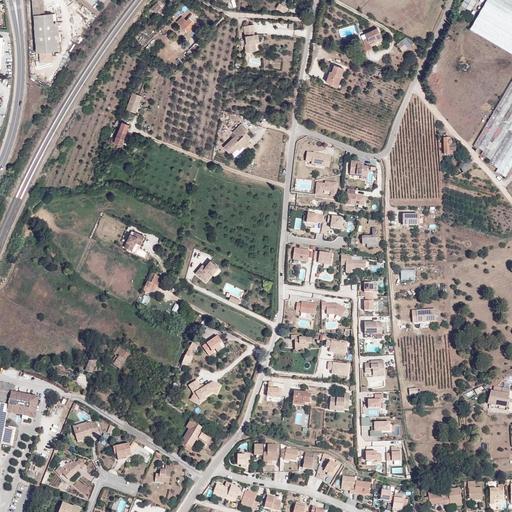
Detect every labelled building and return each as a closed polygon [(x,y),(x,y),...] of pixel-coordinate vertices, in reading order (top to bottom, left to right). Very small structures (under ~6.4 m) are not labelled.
[(38,0),(31,0),(36,53),(55,52),(53,14),(44,14),(44,4),(38,0)] [(161,6),(163,4),(159,0),(149,11),(151,13),(152,11),(157,15),(163,8),(161,6)] [(288,0),(283,0),(279,8),(281,10),(284,6),(288,0)] [(476,0),(463,0),(461,4),(465,7),(470,10),(476,0)] [(486,0),(470,29),(511,53),(511,3),(506,0),(486,0)] [(465,7),(461,4),(457,12),(460,14),(465,7)] [(188,17),(189,18),(197,25),(200,22),(191,14),(188,17)] [(197,25),(189,18),(186,20),(182,16),(177,22),(189,34),(197,25)] [(376,40),(381,37),(377,28),(365,33),(367,38),(363,40),(367,50),(372,48),(370,44),(370,43),(374,41),(373,39),(375,38),(376,40)] [(254,30),(244,31),(246,44),(245,44),(245,52),(254,51),(253,43),(255,43),(259,42),(258,34),(255,35),(254,30)] [(405,37),(401,40),(407,48),(414,42),(405,37)] [(407,48),(401,40),(396,44),(402,51),(407,48)] [(339,77),(340,78),(344,68),(334,65),(331,72),(330,71),(326,81),(336,85),(339,77)] [(511,166),(511,81),(474,146),(483,151),(481,155),(491,160),(489,163),(498,169),(496,172),(505,178),(511,166)] [(132,92),(126,109),(130,111),(133,102),(137,104),(140,95),(134,93),(132,92)] [(121,122),(114,142),(117,143),(121,145),(129,124),(121,122)] [(233,138),(223,147),(230,155),(237,148),(241,144),(243,146),(245,148),(250,143),(247,139),(243,136),(246,133),(248,130),(242,123),(233,132),(236,135),(237,136),(234,139),(233,138)] [(441,155),(449,154),(449,151),(456,150),(456,144),(451,144),(451,142),(451,141),(449,141),(449,136),(443,137),(444,148),(441,149),(441,155)] [(312,162),(311,164),(329,167),(331,156),(307,152),(306,161),(312,162)] [(352,161),(351,174),(362,176),(368,177),(369,167),(362,166),(363,162),(352,161)] [(472,167),(470,163),(461,168),(463,172),(472,167)] [(325,184),(317,183),(315,194),(322,195),(323,191),(331,192),(330,196),(336,197),(337,183),(325,182),(325,184)] [(355,190),(347,189),(345,205),(355,206),(355,205),(364,206),(365,197),(355,195),(355,190)] [(308,212),(307,221),(323,224),(324,215),(308,212)] [(403,225),(419,225),(419,214),(403,214),(403,225)] [(344,221),(344,217),(329,215),(328,223),(331,223),(330,228),(352,230),(353,222),(344,221)] [(367,244),(377,243),(377,228),(372,228),(372,236),(362,236),(362,244),(367,244)] [(132,235),(130,234),(124,247),(129,249),(132,244),(134,244),(135,242),(140,245),(144,236),(134,231),(132,235)] [(293,259),(308,262),(310,249),(295,247),(293,259)] [(51,249),(48,252),(53,257),(56,254),(51,249)] [(319,252),(319,263),(333,264),(334,252),(319,252)] [(352,267),(356,267),(366,268),(366,261),(352,260),(352,257),(347,256),(347,255),(341,255),(341,264),(346,265),(346,273),(352,273),(352,269),(352,267)] [(218,267),(210,260),(205,267),(204,268),(201,266),(195,274),(203,281),(206,277),(208,279),(212,275),(218,267)] [(416,269),(401,269),(401,280),(416,280),(416,269)] [(162,278),(155,275),(151,283),(147,281),(145,286),(150,289),(152,284),(157,286),(162,278)] [(365,282),(365,299),(374,299),(373,282),(365,282)] [(365,310),(374,310),(374,300),(364,300),(365,310)] [(301,304),(297,303),(296,310),(300,311),(300,313),(315,315),(317,304),(301,302),(301,304)] [(327,302),(322,302),(322,310),(327,310),(327,314),(335,314),(341,318),(346,309),(338,304),(337,305),(334,305),(334,304),(327,304),(327,302)] [(413,322),(436,321),(436,309),(412,311),(413,322)] [(382,334),(382,330),(382,326),(382,322),(364,322),(364,326),(361,326),(361,334),(377,334),(382,334)] [(295,348),(303,348),(303,347),(309,347),(309,344),(312,344),(312,338),(299,338),(299,335),(291,335),(291,339),(295,339),(295,348)] [(211,341),(202,346),(209,356),(214,353),(212,351),(216,349),(217,351),(224,346),(218,336),(215,338),(215,336),(210,340),(211,341)] [(347,358),(348,341),(327,340),(326,347),(330,347),(330,352),(336,352),(335,357),(347,358)] [(117,355),(111,363),(120,369),(130,353),(122,347),(120,349),(119,347),(115,353),(117,355)] [(115,353),(109,361),(111,363),(117,355),(115,353)] [(120,369),(123,372),(129,363),(128,362),(133,355),(130,353),(120,369)] [(190,357),(189,357),(185,355),(182,364),(186,366),(190,357)] [(97,360),(89,361),(87,367),(85,366),(83,370),(92,373),(97,360)] [(328,369),(332,370),(332,374),(344,375),(343,378),(349,378),(350,363),(329,361),(328,369)] [(371,364),(368,364),(365,364),(365,373),(370,373),(370,369),(373,369),(373,374),(379,374),(379,375),(379,376),(385,376),(384,361),(371,361),(371,364)] [(123,387),(125,389),(127,390),(133,380),(132,379),(129,377),(123,387)] [(194,394),(191,399),(197,402),(199,398),(203,396),(205,398),(213,392),(217,394),(220,386),(213,382),(205,387),(204,386),(202,386),(201,385),(200,386),(197,381),(189,386),(194,394)] [(282,398),(283,388),(272,387),(273,381),(269,381),(267,396),(282,398)] [(0,382),(0,448),(7,411),(32,416),(36,397),(13,393),(15,385),(0,382)] [(508,399),(510,389),(494,387),(493,390),(491,390),(488,404),(507,408),(507,403),(511,403),(511,400),(508,399)] [(302,402),(305,403),(310,403),(311,395),(308,394),(308,393),(294,391),(293,401),(297,401),(297,403),(302,404),(302,402)] [(343,407),(343,409),(349,409),(350,394),(345,394),(344,399),(331,397),(330,408),(336,409),(336,406),(343,407)] [(368,398),(368,407),(383,407),(383,394),(375,394),(375,398),(368,398)] [(199,398),(197,402),(200,404),(201,401),(205,399),(205,398),(203,396),(199,398)] [(378,414),(377,410),(386,409),(386,405),(382,405),(383,407),(369,408),(370,415),(378,414)] [(389,422),(370,423),(370,417),(361,418),(361,426),(374,426),(374,431),(369,431),(370,436),(381,436),(381,431),(389,431),(389,422)] [(198,425),(191,420),(186,427),(189,429),(180,444),(185,447),(198,425)] [(73,427),(77,439),(84,437),(90,435),(90,434),(94,432),(95,433),(99,432),(96,422),(92,424),(91,422),(87,423),(87,422),(73,427)] [(185,447),(184,449),(190,453),(193,448),(192,447),(197,438),(198,436),(199,437),(199,438),(206,443),(209,437),(199,432),(202,428),(198,425),(185,447)] [(131,454),(130,447),(129,443),(113,447),(114,454),(117,453),(118,458),(126,457),(132,456),(131,454)] [(264,452),(263,462),(268,462),(268,461),(268,459),(272,459),(272,461),(277,461),(277,444),(268,444),(268,452),(264,452)] [(263,445),(254,445),(254,455),(263,455),(263,445)] [(298,451),(298,450),(286,448),(286,450),(284,459),(296,461),(297,456),(298,451)] [(392,455),(387,455),(387,462),(401,462),(400,450),(396,450),(396,448),(391,448),(392,455)] [(250,465),(250,453),(247,453),(246,455),(242,455),(238,455),(237,464),(250,465)] [(382,463),(382,456),(377,456),(377,453),(366,454),(366,462),(377,462),(377,463),(382,463)] [(318,456),(314,455),(313,458),(305,457),(303,468),(312,470),(313,463),(316,463),(318,456)] [(70,464),(68,462),(60,470),(58,468),(55,471),(60,476),(63,473),(69,480),(77,472),(76,471),(80,467),(82,469),(85,466),(79,460),(76,462),(74,461),(70,464)] [(338,465),(330,460),(327,465),(324,471),(327,473),(329,472),(333,474),(338,465)] [(166,465),(165,469),(165,470),(163,469),(160,469),(160,474),(156,474),(155,481),(164,482),(169,483),(171,471),(174,472),(175,467),(166,465)] [(354,494),(356,481),(354,481),(355,478),(343,476),(341,486),(350,488),(350,491),(349,494),(354,494)] [(371,483),(356,481),(354,494),(359,494),(359,493),(369,494),(371,483)] [(213,494),(226,499),(228,495),(230,489),(217,484),(213,494)] [(469,499),(472,499),(476,499),(476,500),(483,500),(482,487),(475,488),(475,484),(468,485),(468,488),(469,488),(469,499)] [(238,496),(243,498),(245,493),(240,492),(240,489),(231,486),(231,488),(230,489),(228,495),(233,497),(237,499),(238,496)] [(445,498),(446,505),(450,504),(449,502),(455,501),(456,503),(461,502),(460,488),(448,490),(449,497),(445,498)] [(503,500),(503,490),(498,490),(498,489),(489,489),(490,504),(494,504),(494,500),(494,497),(498,497),(498,500),(503,500)] [(243,498),(241,502),(252,506),(252,509),(256,510),(258,503),(254,501),(257,495),(246,490),(245,493),(243,498)] [(393,504),(394,497),(390,496),(391,491),(382,490),(380,500),(383,500),(389,501),(389,503),(393,504)] [(442,505),(446,505),(445,498),(441,498),(441,496),(440,491),(428,493),(429,497),(429,503),(430,507),(434,506),(434,504),(442,503),(442,505)] [(403,495),(395,494),(394,497),(393,504),(392,508),(399,509),(402,509),(402,506),(403,499),(402,499),(403,495)] [(274,499),(267,497),(264,507),(279,511),(282,502),(277,500),(274,500),(274,499)] [(59,511),(78,511),(80,508),(74,505),(73,507),(63,502),(59,511)] [(307,511),(308,508),(305,507),(306,505),(301,503),(301,506),(295,505),(293,511),(307,511)]
